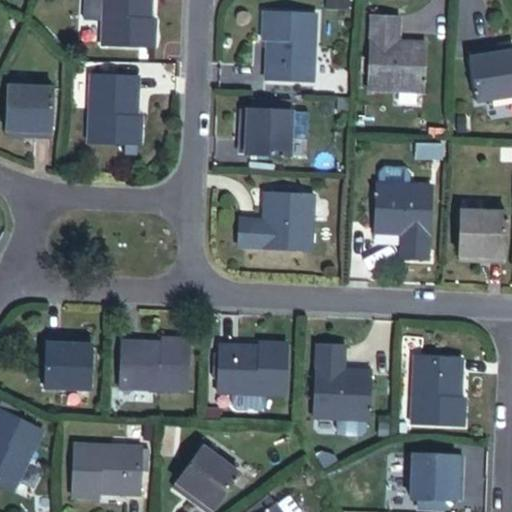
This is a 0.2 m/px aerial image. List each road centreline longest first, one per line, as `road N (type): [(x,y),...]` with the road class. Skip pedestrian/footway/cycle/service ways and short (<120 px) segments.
road 1 (residential): [(184,293),(511,307)]
road 2 (residential): [(201,0),(185,202)]
road 3 (residential): [(3,282),(184,293)]
road 4 (residential): [(511,337),(505,511)]
road 5 (residential): [(34,194),(185,202)]
